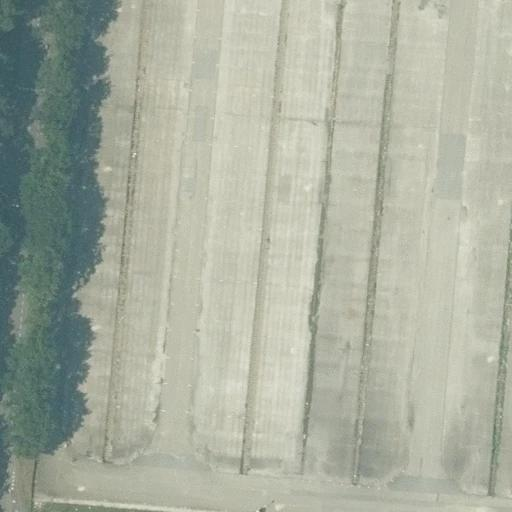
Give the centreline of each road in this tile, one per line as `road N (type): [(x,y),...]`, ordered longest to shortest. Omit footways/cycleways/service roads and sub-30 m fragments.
road 1 (unknown): [(467,0),(419,491),(389,506),(324,509),(208,488),(168,463),(211,0)]
road 2 (unclassified): [(0,446),(26,149)]
road 3 (unclassified): [(26,149),(40,0)]
